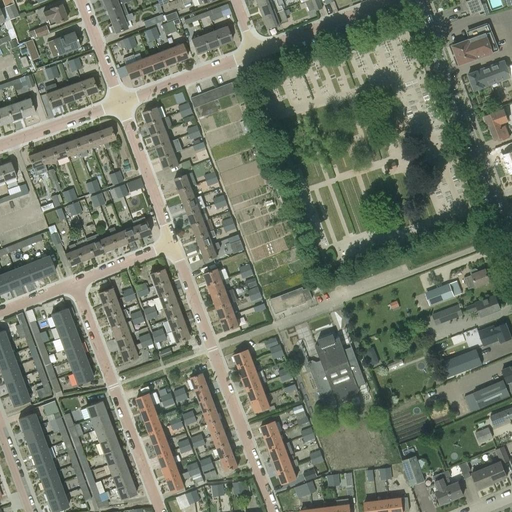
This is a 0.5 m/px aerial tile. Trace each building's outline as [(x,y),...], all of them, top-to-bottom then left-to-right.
[(101,0),(106,10),(123,3),(121,0),(119,0),(117,1),(116,0),(101,0)] [(273,0),(259,6),(263,17),(283,9),(281,6),(279,7),(276,0),(273,0)] [(322,8),(318,0),(308,0),(305,1),(305,3),(300,5),(302,9),(307,7),(309,12),(314,9),(315,11),(322,8)] [(470,16),(484,11),(480,0),(470,0),(465,2),(470,16)] [(9,19),(9,20),(19,16),(14,3),(4,7),(9,19)] [(125,9),(123,3),(106,10),(110,21),(127,15),(125,9)] [(55,23),(67,18),(61,4),(49,8),(50,10),(43,12),(45,19),(47,18),(49,25),(55,23)] [(207,12),(208,16),(211,21),(217,19),(215,13),(221,11),(219,7),(207,12)] [(283,9),(263,17),(267,29),(286,22),(285,18),(287,17),(284,10),(283,10),(283,9)] [(164,16),(166,22),(178,17),(175,12),(164,16)] [(195,16),(197,20),(208,16),(207,12),(195,16)] [(127,15),(110,21),(112,26),(110,27),(113,33),(127,28),(125,22),(133,19),(131,13),(127,15)] [(164,21),(164,20),(162,14),(143,21),(145,28),(164,21)] [(185,25),(197,20),(195,16),(183,20),(185,25)] [(0,44),(16,37),(9,20),(9,19),(4,21),(4,22),(7,30),(6,30),(9,35),(0,38),(0,44)] [(176,31),(172,20),(161,25),(165,35),(176,31)] [(473,38),(491,31),(488,23),(470,30),(473,38)] [(28,32),(31,40),(32,40),(36,38),(49,33),(46,25),(33,30),(34,30),(28,32)] [(226,26),(214,31),(220,46),(232,41),(226,26)] [(150,29),(154,40),(159,38),(155,27),(150,29)] [(148,42),(154,40),(150,29),(144,31),(148,42)] [(58,55),(79,47),(73,31),(52,39),(58,55)] [(220,46),(214,31),(203,35),(208,50),(220,46)] [(491,31),(473,38),(452,46),(459,65),(492,53),(492,52),(498,50),(491,31)] [(196,55),(208,50),(203,35),(191,40),(196,55)] [(133,36),(127,38),(131,48),(136,46),(133,36)] [(122,40),(124,47),(126,50),(131,48),(127,38),(122,40)] [(17,45),(14,40),(8,42),(11,48),(17,45)] [(24,43),(31,60),(38,57),(32,40),(31,40),(24,43)] [(170,48),(175,62),(187,58),(182,44),(170,48)] [(19,50),(22,57),(25,56),(28,54),(26,48),(19,50)] [(159,53),(164,66),(175,62),(170,48),(159,53)] [(159,53),(147,57),(153,71),(164,66),(159,53)] [(22,68),(29,66),(25,56),(22,57),(19,58),(22,68)] [(78,57),(72,59),(76,70),(81,68),(78,57)] [(136,61),(141,75),(153,71),(147,57),(136,61)] [(76,70),(72,59),(67,61),(71,72),(76,70)] [(130,79),(141,75),(136,61),(124,66),(130,79)] [(511,77),(504,61),(468,75),(474,91),(511,77)] [(55,65),(49,67),(53,78),(59,76),(55,65)] [(53,78),(49,67),(44,69),(48,80),(53,78)] [(35,82),(32,74),(24,76),(28,88),(34,86),(33,82),(35,82)] [(80,81),(85,96),(97,91),(92,77),(80,81)] [(243,89),(239,79),(231,83),(235,92),(243,89)] [(80,81),(68,85),(74,100),(85,96),(80,81)] [(231,82),(225,85),(229,95),(235,92),(231,83),(231,82)] [(74,100),(68,85),(57,89),(62,104),(74,100)] [(225,85),(220,87),(224,97),(229,95),(225,85)] [(220,87),(214,89),(218,99),(224,97),(220,87)] [(50,108),(62,104),(57,89),(45,93),(50,108)] [(214,89),(208,91),(212,101),(218,99),(214,89)] [(184,91),(175,95),(179,104),(188,101),(184,91)] [(208,91),(202,94),(206,104),(212,101),(208,91)] [(202,94),(196,96),(200,106),(206,104),(202,94)] [(196,96),(190,98),(194,108),(200,106),(196,96)] [(18,101),(23,118),(35,114),(29,97),(18,101)] [(6,105),(12,122),(23,118),(18,101),(6,105)] [(180,112),(191,108),(188,102),(178,106),(180,112)] [(0,107),(0,123),(1,126),(12,122),(6,105),(0,107)] [(147,125),(161,119),(157,108),(142,113),(147,125)] [(193,113),(191,108),(180,112),(182,117),(193,113)] [(505,125),(501,127),(500,124),(507,121),(503,110),(497,112),(485,116),(494,139),(498,137),(499,140),(510,136),(505,125)] [(147,125),(151,136),(165,131),(161,119),(147,125)] [(189,135),(199,131),(197,125),(186,129),(189,135)] [(98,130),(102,143),(103,143),(105,149),(109,147),(107,141),(114,139),(109,126),(98,130)] [(102,143),(98,130),(86,135),(91,148),(102,143)] [(165,131),(151,136),(155,148),(170,142),(165,131)] [(201,136),(199,131),(189,135),(190,140),(201,136)] [(74,139),(81,157),(87,155),(85,150),(91,148),(86,135),(74,139)] [(63,143),(67,156),(79,152),(81,157),(74,139),(63,143)] [(170,142),(155,148),(160,159),(174,153),(170,142)] [(203,142),(193,146),(195,151),(205,147),(203,142)] [(67,156),(63,143),(51,147),(56,160),(67,156)] [(51,147),(39,152),(44,165),(56,160),(51,147)] [(40,172),(46,170),(44,165),(39,152),(27,156),(32,169),(38,167),(40,172)] [(179,165),(174,153),(160,159),(164,171),(179,165)] [(0,165),(0,171),(4,182),(16,178),(10,162),(0,165)] [(385,165),(387,172),(397,168),(395,162),(385,165)] [(61,190),(53,169),(48,171),(56,191),(61,190)] [(113,173),(117,184),(123,182),(119,171),(113,173)] [(204,175),(206,181),(217,177),(214,171),(204,175)] [(112,186),(117,184),(113,173),(108,175),(112,186)] [(178,192),(191,187),(186,175),(174,180),(178,192)] [(217,177),(206,181),(208,186),(219,182),(217,177)] [(96,179),(90,182),(94,192),(100,190),(96,179)] [(94,192),(90,182),(85,184),(89,194),(94,192)] [(124,184),(117,187),(122,197),(128,195),(124,184)] [(10,195),(9,195),(10,200),(22,195),(18,185),(8,189),(10,195)] [(122,197),(117,187),(113,188),(117,199),(122,197)] [(178,192),(183,203),(195,198),(191,187),(178,192)] [(67,190),(71,201),(77,199),(73,188),(67,190)] [(66,203),(71,201),(67,190),(62,192),(66,203)] [(101,193),(94,195),(98,206),(105,203),(101,193)] [(212,198),(215,204),(225,200),(223,194),(212,198)] [(42,212),(60,205),(56,195),(50,197),(52,203),(51,203),(49,197),(39,201),(41,207),(40,207),(42,212)] [(98,206),(94,195),(90,197),(94,208),(98,206)] [(195,198),(183,203),(187,215),(199,210),(195,198)] [(225,200),(215,204),(217,209),(227,205),(225,200)] [(79,201),(71,204),(75,214),(83,212),(79,201)] [(75,214),(71,204),(67,206),(71,216),(75,214)] [(59,221),(65,218),(61,208),(55,210),(59,221)] [(191,226),(204,222),(201,215),(206,213),(204,208),(199,210),(187,215),(191,226)] [(133,226),(139,239),(150,234),(143,217),(132,222),(133,226)] [(221,221),(223,227),(234,223),(232,217),(221,221)] [(191,226),(196,238),(208,233),(213,231),(209,220),(204,222),(191,226)] [(234,223),(223,227),(225,233),(236,229),(234,223)] [(139,239),(133,226),(122,231),(127,243),(139,239)] [(108,229),(111,236),(116,248),(127,243),(122,231),(116,233),(114,227),(108,229)] [(46,231),(28,238),(30,244),(34,253),(38,251),(36,247),(44,244),(50,242),(46,231)] [(208,233),(196,238),(200,249),(212,245),(210,238),(215,236),(213,231),(208,233)] [(53,246),(54,245),(61,243),(57,232),(50,235),(53,246)] [(88,245),(93,258),(104,253),(99,240),(97,234),(85,239),(88,245)] [(232,250),(233,253),(244,250),(242,246),(238,234),(227,238),(232,250)] [(99,240),(104,253),(116,248),(111,236),(99,240)] [(30,244),(28,238),(26,239),(17,243),(19,249),(30,244)] [(212,245),(200,249),(204,261),(217,257),(214,250),(221,248),(218,242),(212,245)] [(12,245),(5,248),(7,253),(14,251),(15,254),(19,253),(18,249),(19,249),(17,243),(12,245)] [(76,250),(73,243),(68,245),(70,252),(64,255),(69,267),(81,262),(76,250)] [(81,262),(93,258),(88,245),(76,250),(81,262)] [(37,261),(43,277),(55,272),(48,256),(37,261)] [(37,261),(25,265),(32,281),(43,277),(37,261)] [(239,268),(241,274),(251,270),(249,264),(239,268)] [(32,281),(25,265),(14,270),(20,286),(32,281)] [(149,274),(153,286),(168,281),(163,269),(149,274)] [(207,286),(222,281),(218,269),(203,274),(207,286)] [(471,270),(471,275),(465,277),(467,282),(465,282),(468,289),(475,286),(475,287),(489,282),(484,269),(478,272),(475,269),(471,270)] [(2,274),(9,291),(20,286),(14,270),(2,274)] [(251,270),(241,274),(243,279),(253,275),(251,270)] [(0,293),(9,291),(2,274),(0,275),(0,293)] [(168,281),(153,286),(158,297),(172,292),(168,281)] [(207,286),(212,297),(226,292),(222,281),(207,286)] [(134,287),(136,292),(147,289),(145,283),(134,287)] [(449,284),(434,290),(439,303),(454,297),(449,284)] [(313,289),(315,293),(326,289),(324,285),(313,289)] [(247,291),(249,296),(260,293),(258,287),(247,291)] [(306,301),(312,299),(308,288),(303,290),(302,287),(282,295),(270,300),(275,313),(292,306),(292,307),(294,306),(306,301)] [(121,292),(123,298),(134,294),(131,288),(121,292)] [(97,294),(101,306),(116,300),(112,289),(97,294)] [(147,289),(136,292),(138,298),(149,294),(147,289)] [(172,292),(158,297),(162,309),(176,303),(172,292)] [(229,300),(226,292),(212,297),(216,309),(230,304),(236,301),(235,298),(229,300)] [(260,293),(249,296),(251,301),(262,298),(260,293)] [(134,294),(123,298),(125,303),(135,299),(134,294)] [(481,318),(500,310),(495,296),(475,303),(466,307),(468,313),(477,310),(481,318)] [(116,300),(101,306),(106,317),(120,312),(116,300)] [(399,307),(397,301),(390,304),(392,310),(399,307)] [(176,303),(162,309),(166,320),(181,315),(176,303)] [(230,304),(216,309),(220,320),(235,315),(230,304)] [(254,308),(253,308),(256,313),(266,309),(264,304),(263,304),(254,308)] [(448,309),(445,310),(449,321),(463,315),(459,304),(448,309)] [(143,309),(145,315),(155,311),(153,305),(143,309)] [(369,305),(354,311),(362,333),(377,327),(369,305)] [(55,327),(71,321),(66,309),(50,315),(55,327)] [(126,310),(120,312),(106,317),(110,328),(124,323),(123,319),(128,317),(126,310)] [(129,314),(132,320),(142,316),(140,310),(129,314)] [(155,311),(145,315),(147,320),(157,316),(155,311)] [(170,332),(185,326),(181,315),(166,320),(170,332)] [(239,327),(235,315),(220,320),(224,332),(239,327)] [(142,316),(132,320),(133,325),(144,321),(142,316)] [(29,323),(33,335),(39,333),(35,320),(29,323)] [(55,327),(59,338),(75,332),(71,321),(55,327)] [(24,337),(30,335),(25,322),(15,325),(19,338),(24,336),(24,337)] [(110,328),(114,340),(128,334),(124,323),(110,328)] [(493,326),(479,332),(485,346),(498,341),(499,342),(510,338),(505,324),(494,328),(493,326)] [(189,338),(185,326),(170,332),(175,343),(189,338)] [(153,338),(164,334),(162,328),(151,332),(153,338)] [(75,332),(59,338),(63,350),(79,344),(75,332)] [(39,333),(33,335),(38,346),(43,344),(39,333)] [(140,343),(151,339),(148,333),(138,337),(140,343)] [(128,334),(114,340),(118,351),(133,346),(128,334)] [(164,334),(153,338),(155,343),(166,339),(164,334)] [(34,346),(30,335),(24,337),(28,348),(34,346)] [(357,387),(365,384),(352,347),(344,350),(338,337),(334,339),(333,335),(318,340),(319,344),(315,346),(320,361),(316,363),(312,361),(307,363),(321,401),(334,396),(335,400),(337,399),(338,401),(357,393),(357,392),(359,391),(357,387)] [(276,337),(264,342),(266,349),(278,344),(276,337)] [(152,344),(151,339),(140,343),(134,345),(136,350),(142,348),(147,346),(152,344)] [(0,358),(12,354),(8,343),(0,345),(0,358)] [(43,344),(38,346),(42,358),(48,356),(43,344)] [(79,344),(63,350),(68,362),(84,355),(79,344)] [(269,348),(271,354),(282,350),(280,344),(269,348)] [(34,346),(28,348),(32,360),(38,358),(34,346)] [(137,357),(133,346),(118,351),(122,363),(137,357)] [(476,346),(445,359),(452,377),(484,363),(476,346)] [(169,347),(159,351),(162,358),(171,354),(169,347)] [(233,356),(238,367),(252,362),(248,350),(233,356)] [(282,350),(271,354),(273,359),(284,355),(282,350)] [(0,358),(0,371),(0,372),(16,366),(12,354),(0,358)] [(84,355),(68,362),(72,373),(88,367),(84,355)] [(48,356),(42,358),(46,370),(52,367),(48,356)] [(368,358),(371,365),(379,363),(377,359),(372,357),(368,358)] [(38,358),(32,360),(37,371),(43,369),(38,358)] [(387,365),(389,368),(403,363),(401,359),(387,365)] [(252,362),(238,367),(242,379),(256,373),(252,362)] [(16,366),(0,372),(4,383),(20,377),(16,366)] [(511,366),(502,370),(507,383),(511,382),(511,383),(511,366)] [(52,367),(46,370),(50,381),(56,379),(52,367)] [(88,367),(72,373),(76,385),(92,379),(88,367)] [(278,371),(280,377),(291,373),(289,367),(278,371)] [(43,369),(37,371),(41,383),(47,381),(43,369)] [(194,390),(207,385),(202,373),(190,378),(194,390)] [(256,373),(242,379),(246,390),(261,384),(256,373)] [(291,373),(280,377),(282,382),(293,378),(291,373)] [(20,377),(4,383),(9,395),(24,389),(20,377)] [(56,379),(50,381),(55,393),(61,391),(56,379)] [(473,392),(473,393),(464,397),(470,412),(510,395),(503,380),(473,392)] [(47,381),(41,383),(43,388),(35,391),(38,398),(46,395),(45,395),(51,392),(47,381)] [(261,384),(246,390),(250,401),(265,396),(261,384)] [(295,384),(284,388),(286,394),(297,390),(295,384)] [(194,390),(199,402),(211,397),(207,385),(194,390)] [(173,392),(175,397),(186,393),(184,387),(173,392)] [(24,389),(9,395),(13,407),(29,401),(24,389)] [(136,399),(141,411),(153,406),(160,403),(156,392),(149,395),(148,394),(136,399)] [(162,403),(173,399),(171,393),(160,397),(162,403)] [(186,393),(175,397),(177,402),(188,398),(186,393)] [(265,396),(250,401),(255,413),(269,407),(265,396)] [(211,397),(199,402),(203,413),(215,408),(211,397)] [(175,403),(173,399),(162,403),(164,407),(175,403)] [(55,419),(55,420),(61,417),(56,405),(54,401),(42,405),(45,416),(46,416),(48,421),(55,419)] [(89,420),(105,413),(101,402),(85,408),(89,420)] [(298,426),(309,421),(307,416),(306,416),(304,411),(302,405),(292,408),(297,420),(296,420),(298,426)] [(153,406),(141,411),(145,422),(157,418),(153,406)] [(511,407),(489,416),(493,427),(510,421),(509,419),(511,418),(511,407)] [(203,413),(207,425),(220,420),(215,408),(203,413)] [(169,420),(171,426),(182,422),(179,416),(177,416),(175,410),(163,414),(166,421),(169,420)] [(182,415),(184,420),(195,416),(193,411),(182,415)] [(68,428),(74,425),(69,413),(63,415),(68,428)] [(89,420),(93,431),(110,425),(105,413),(89,420)] [(18,420),(22,432),(38,426),(34,414),(18,420)] [(195,416),(184,420),(186,426),(197,422),(195,416)] [(61,417),(55,420),(59,431),(65,429),(61,417)] [(157,418),(145,422),(149,434),(162,429),(157,418)] [(212,436),(224,432),(220,420),(207,425),(212,436)] [(260,426),(265,438),(279,433),(275,421),(260,426)] [(182,422),(171,426),(173,431),(183,427),(182,422)] [(72,439),(78,437),(74,425),(68,428),(72,439)] [(110,425),(93,431),(98,442),(114,436),(110,425)] [(38,426),(22,432),(26,443),(42,437),(38,426)] [(300,431),(302,437),(313,433),(311,427),(300,431)] [(489,427),(475,432),(479,443),(493,438),(489,427)] [(65,429),(59,431),(63,443),(69,440),(65,429)] [(162,429),(149,434),(154,445),(166,441),(162,429)] [(212,436),(216,448),(229,443),(224,432),(212,436)] [(269,449),(283,444),(279,433),(265,438),(269,449)] [(313,433),(302,437),(304,442),(315,438),(313,433)] [(191,438),(193,444),(204,439),(201,434),(191,438)] [(114,436),(98,442),(102,454),(118,448),(114,436)] [(42,437),(26,443),(30,455),(47,449),(42,437)] [(82,448),(78,437),(72,439),(76,451),(82,448)] [(180,449),(190,445),(188,439),(177,443),(180,449)] [(204,439),(193,444),(194,449),(206,445),(204,439)] [(69,440),(63,443),(67,454),(73,452),(69,440)] [(158,457),(170,452),(166,441),(154,445),(158,457)] [(229,443),(216,448),(220,459),(233,455),(229,443)] [(269,449),(273,461),(288,455),(283,444),(269,449)] [(192,450),(190,445),(180,449),(181,454),(192,450)] [(486,467),(492,483),(507,477),(501,464),(510,460),(504,446),(495,449),(500,461),(486,467)] [(82,448),(76,451),(80,462),(86,460),(82,448)] [(118,448),(102,454),(106,465),(123,459),(118,448)] [(47,449),(30,455),(35,466),(51,460),(47,449)] [(309,454),(311,459),(322,455),(320,450),(309,454)] [(73,452),(67,454),(72,466),(78,463),(73,452)] [(158,457),(162,469),(175,464),(170,452),(158,457)] [(237,467),(233,455),(220,459),(225,471),(237,467)] [(290,462),(288,455),(273,461),(277,472),(292,467),(298,464),(297,459),(290,462)] [(322,455),(311,459),(313,465),(324,461),(322,455)] [(424,481),(415,456),(402,461),(411,486),(424,481)] [(201,467),(212,463),(210,457),(199,461),(201,467)] [(123,459),(106,465),(111,477),(127,471),(123,459)] [(51,460),(35,466),(39,478),(55,472),(51,460)] [(88,466),(86,460),(80,462),(85,474),(91,471),(94,470),(92,464),(88,466)] [(464,479),(471,476),(469,471),(471,471),(467,461),(459,465),(464,479)] [(197,462),(186,466),(188,472),(199,468),(197,462)] [(72,466),(74,471),(76,477),(82,475),(78,463),(72,466)] [(214,468),(212,463),(201,467),(203,472),(214,468)] [(175,464),(162,469),(167,480),(179,476),(175,464)] [(292,467),(277,472),(282,484),(296,478),(292,467)] [(478,489),(492,483),(486,467),(471,473),(478,489)] [(201,473),(199,468),(188,472),(180,475),(182,480),(191,476),(200,473),(201,473)] [(303,474),(305,480),(305,481),(317,476),(314,469),(303,474)] [(215,470),(204,474),(206,480),(217,476),(215,470)] [(448,470),(441,473),(452,501),(463,496),(457,482),(451,485),(449,477),(450,476),(448,470)] [(91,471),(85,474),(89,485),(95,483),(91,471)] [(115,488),(131,482),(127,471),(111,477),(115,488)] [(55,472),(39,478),(43,489),(59,483),(55,472)] [(452,501),(441,473),(432,477),(438,490),(435,491),(441,505),(452,501)] [(86,486),(82,475),(76,477),(80,488),(86,486)] [(179,476),(167,480),(171,492),(184,488),(179,476)] [(204,483),(203,480),(202,477),(193,480),(195,487),(204,483)] [(241,482),(243,493),(250,492),(248,481),(241,482)] [(312,481),(306,483),(310,494),(316,492),(312,481)] [(136,494),(131,482),(115,488),(119,500),(136,494)] [(234,494),(243,493),(241,482),(232,483),(234,494)] [(59,483),(43,489),(47,501),(64,495),(59,483)] [(95,483),(89,485),(93,496),(99,494),(95,483)] [(310,494),(306,483),(294,487),(298,498),(310,494)] [(86,486),(80,488),(85,502),(91,500),(86,486)] [(196,490),(191,492),(195,503),(200,501),(196,490)] [(191,492),(185,494),(189,505),(195,503),(191,492)] [(99,494),(93,496),(97,508),(103,506),(109,505),(107,499),(105,499),(103,500),(103,499),(101,500),(99,494)] [(64,495),(47,501),(51,511),(52,511),(68,506),(64,495)] [(388,500),(389,511),(402,511),(409,511),(407,497),(388,500)] [(376,501),(377,511),(389,511),(388,500),(376,501)] [(365,511),(377,511),(376,501),(364,503),(365,511)]
